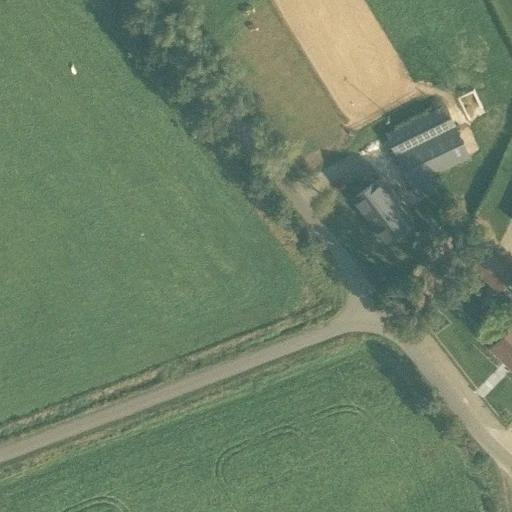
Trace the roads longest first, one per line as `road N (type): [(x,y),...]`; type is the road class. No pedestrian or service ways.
road 1 (unclassified): [(0,446),(378,308)]
road 2 (unclassified): [(378,308),(137,0)]
road 3 (unclassified): [(511,462),(378,308)]
